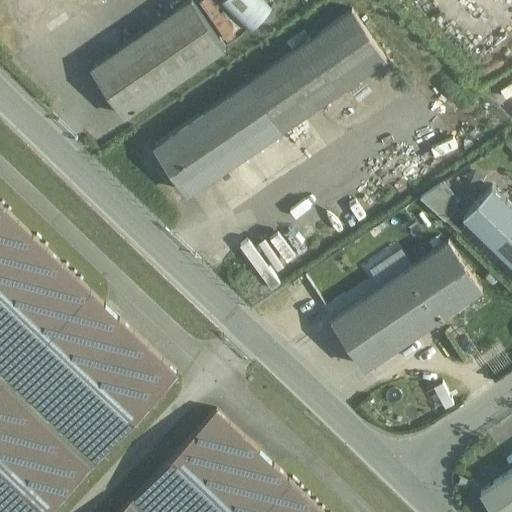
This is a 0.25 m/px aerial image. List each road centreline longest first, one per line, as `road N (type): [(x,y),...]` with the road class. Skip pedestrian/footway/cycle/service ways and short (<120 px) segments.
road 1 (residential): [(0,93),(393,480)]
road 2 (residential): [(393,480),(511,396)]
